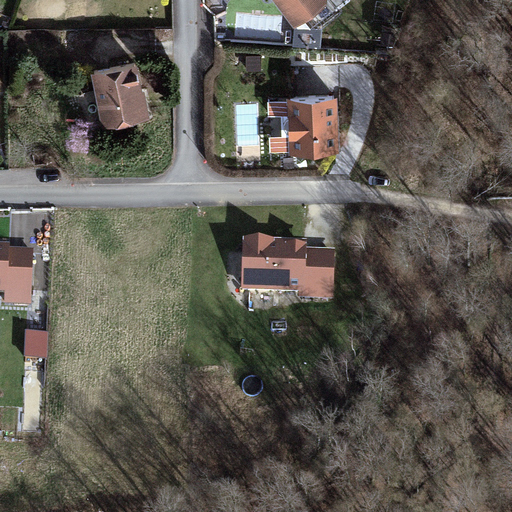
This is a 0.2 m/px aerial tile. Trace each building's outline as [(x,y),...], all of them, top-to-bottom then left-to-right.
[(255,0),(258,2),(268,4),(271,8),(278,9),(290,0),(255,0)] [(268,4),(258,2),(268,17),(278,9),(271,8),(268,4)] [(67,62),(76,115),(117,107),(107,55),(67,62)] [(264,143),(308,142),(306,89),(263,90),(263,106),(258,110),(256,114),(256,120),(258,124),(264,127),(264,143)] [(245,236),(244,289),(303,290),(303,295),(331,296),(332,248),(311,248),(311,238),(245,236)] [(0,240),(0,286),(4,287),(3,303),(28,304),(32,245),(8,243),(8,241),(0,240)]
